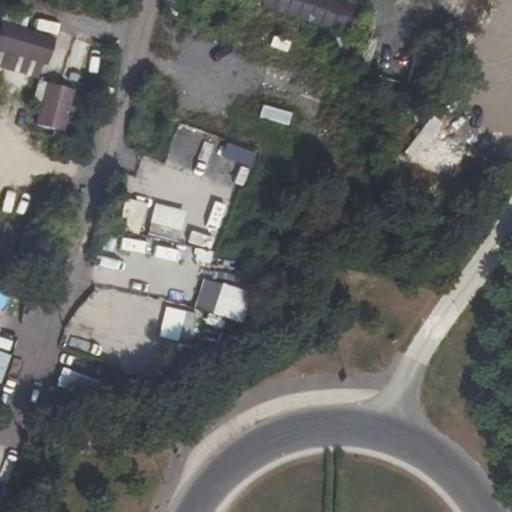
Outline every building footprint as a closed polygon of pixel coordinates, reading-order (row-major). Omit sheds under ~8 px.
[(329,0),(260,0),(258,7),(352,38),(361,10),(329,0)] [(305,49),(312,28),(287,20),(280,41),(305,49)] [(0,25),(0,54),(39,66),(44,68),(52,41),(0,25)] [(330,38),(325,55),(351,63),(356,46),(330,38)] [(94,101),(110,52),(89,45),(73,95),(94,101)] [(39,66),(0,54),(0,70),(35,81),(39,66)] [(55,133),(68,86),(39,79),(27,125),(55,133)] [(123,201),(117,232),(139,236),(144,205),(123,201)] [(153,206),(147,236),(178,243),(184,212),(153,206)] [(224,321),(243,325),(249,292),(200,282),(194,314),(164,308),(158,338),(218,351),(224,321)] [(0,382),(8,349),(0,347),(0,382)] [(52,373),(46,390),(84,402),(90,386),(52,373)]
